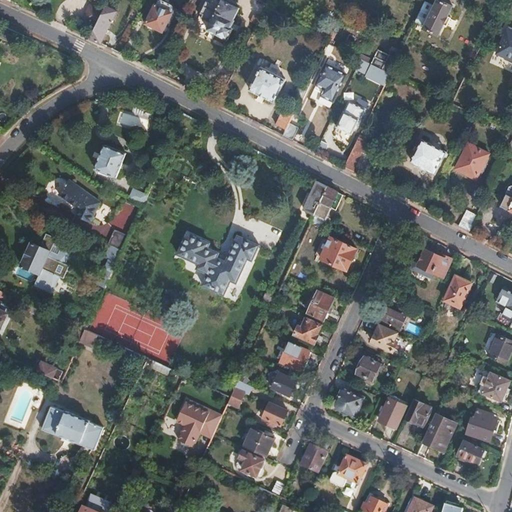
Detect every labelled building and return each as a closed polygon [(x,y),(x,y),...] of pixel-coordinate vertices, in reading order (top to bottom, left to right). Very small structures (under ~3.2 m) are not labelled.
[(173,11),(175,8),(174,6),(162,0),(161,0),(159,0),(157,6),(155,5),(146,23),(156,27),(156,28),(156,29),(157,30),(159,30),(160,32),(163,31),(167,24),(169,25),(175,11),(173,11)] [(207,29),(227,38),(232,28),(231,27),(234,19),(239,7),(224,0),(222,0),(216,12),(203,6),(200,12),(203,14),(202,17),(211,22),(207,29)] [(447,26),(451,17),(448,15),(452,6),(440,0),(437,0),(435,5),(426,0),(415,22),(439,34),(443,24),(447,26)] [(103,11),(91,5),(85,17),(97,23),(100,17),(103,11)] [(101,43),(117,10),(106,5),(103,11),(100,17),(97,23),(90,38),(101,43)] [(256,25),(260,16),(255,14),(251,22),(256,25)] [(330,38),(338,23),(328,18),(322,30),(328,33),(326,36),(330,38)] [(504,35),(496,53),(511,59),(511,26),(506,24),(501,34),(504,35)] [(391,72),(398,58),(390,54),(383,69),(391,72)] [(391,72),(383,69),(372,63),(366,74),(385,84),(391,72)] [(330,108),(346,74),(326,64),(316,84),(324,88),(317,102),(330,108)] [(274,102),(286,78),(262,66),(249,89),(274,102)] [(317,102),(324,88),(316,84),(309,98),(317,102)] [(361,119),(367,109),(354,102),(349,104),(338,126),(352,132),(360,118),(361,119)] [(288,123),(296,108),(287,103),(279,119),(288,123)] [(117,124),(148,132),(152,120),(120,111),(117,124)] [(291,139),(298,127),(289,122),(288,123),(282,134),(291,139)] [(357,161),(366,142),(364,141),(366,136),(361,134),(345,166),(346,167),(353,170),(357,161)] [(446,151),(423,139),(412,161),(435,172),(446,151)] [(456,167),(476,178),(490,153),(469,142),(456,167)] [(127,152),(106,143),(96,167),(117,176),(127,152)] [(365,176),(369,167),(357,161),(353,170),(365,176)] [(68,178),(57,192),(78,207),(75,214),(89,221),(99,201),(68,178)] [(315,215),(329,187),(319,182),(300,221),(301,221),(300,224),(309,229),(313,221),(314,218),(315,215)] [(511,210),(511,186),(510,186),(506,194),(507,195),(502,205),(511,210)] [(337,210),(344,194),(329,187),(315,215),(327,220),(328,216),(332,208),(337,210)] [(144,204),(148,195),(133,189),(130,198),(144,204)] [(470,230),(477,215),(467,210),(460,225),(470,230)] [(328,229),(333,218),(328,216),(327,220),(315,215),(314,218),(313,221),(328,229)] [(123,249),(129,236),(116,230),(110,243),(110,244),(123,249)] [(508,244),(511,237),(498,231),(495,237),(508,244)] [(179,256),(200,265),(198,270),(209,275),(204,287),(226,296),(232,282),(238,284),(249,260),(254,262),(261,246),(239,236),(227,263),(218,259),(220,254),(209,249),(211,244),(189,234),(179,256)] [(348,270),(358,248),(332,237),(322,258),(348,270)] [(22,264),(52,277),(64,251),(51,246),(49,249),(32,241),(22,264)] [(123,249),(110,244),(105,256),(109,258),(98,283),(106,286),(117,262),(123,249)] [(442,279),(452,259),(437,251),(436,253),(427,249),(424,253),(420,251),(413,268),(431,276),(433,272),(438,274),(437,276),(442,279)] [(24,277),(26,272),(15,269),(14,274),(24,277)] [(447,294),(464,302),(475,278),(459,269),(447,294)] [(511,288),(505,286),(499,299),(509,304),(504,314),(511,317),(511,288)] [(309,312),(325,319),(335,299),(318,291),(309,312)] [(0,328),(11,306),(2,302),(2,301),(0,299),(0,328)] [(383,319),(402,328),(409,314),(390,305),(383,319)] [(318,334),(322,325),(307,318),(303,327),(299,326),(296,333),(316,343),(319,336),(318,334)] [(372,341),(394,352),(398,342),(394,341),(398,333),(380,325),(372,341)] [(81,343),(95,348),(100,334),(85,329),(81,343)] [(511,339),(498,334),(488,354),(507,363),(511,353),(511,339)] [(282,361),(302,371),(303,369),(305,370),(313,354),(311,353),(311,351),(291,342),(282,361)] [(459,362),(464,353),(453,348),(449,357),(459,362)] [(384,365),(362,355),(358,363),(361,365),(358,372),(368,376),(366,381),(372,383),(378,369),(382,371),(384,365)] [(168,375),(171,369),(168,369),(154,362),(151,368),(168,375)] [(58,379),(62,371),(60,371),(60,369),(46,363),(46,364),(42,363),(39,370),(47,374),(58,379)] [(291,395),(298,380),(280,372),(273,387),(291,395)] [(503,400),(511,380),(492,372),(490,378),(485,376),(482,383),(487,385),(483,392),(503,400)] [(250,394),(253,387),(239,380),(229,402),(239,406),(245,392),(250,394)] [(364,397),(343,388),(337,402),(357,411),(364,397)] [(380,420),(397,427),(407,405),(399,401),(400,399),(391,394),(380,420)] [(216,429),(222,418),(210,412),(211,409),(188,399),(178,420),(186,424),(179,439),(194,446),(201,432),(204,426),(215,432),(216,429)] [(421,431),(432,407),(415,399),(404,423),(405,426),(406,428),(408,429),(410,429),(412,428),(413,427),(421,431)] [(281,424),(288,410),(270,402),(263,415),(264,417),(263,419),(268,422),(268,423),(274,426),(276,422),(281,424)] [(95,449),(104,426),(90,421),(91,419),(66,409),(65,411),(52,406),(43,428),(57,434),(58,433),(81,442),(80,443),(95,449)] [(467,432),(491,439),(498,419),(486,415),(487,411),(479,408),(474,423),(471,421),(467,432)] [(223,415),(211,409),(210,412),(222,418),(223,415)] [(444,449),(456,422),(435,413),(423,440),(444,449)] [(214,434),(215,432),(204,426),(201,432),(212,437),(214,434)] [(268,455),(276,437),(257,428),(248,446),(268,455)] [(215,451),(221,437),(214,434),(212,437),(208,447),(215,451)] [(485,449),(465,440),(459,453),(461,454),(460,457),(474,464),(476,460),(479,462),(485,449)] [(320,472),(329,452),(311,444),(302,464),(320,472)] [(258,475),(261,467),(263,467),(264,467),(266,463),(266,461),(265,460),(250,453),(243,469),(258,475)] [(335,473),(359,484),(368,466),(348,456),(343,466),(339,464),(335,473)] [(121,511),(140,471),(139,471),(133,468),(113,511),(121,511)] [(281,495),(286,484),(278,481),(274,492),(281,495)] [(361,511),(363,511),(385,511),(390,503),(386,501),(385,499),(379,496),(378,497),(373,495),(368,505),(365,503),(361,511)] [(431,511),(434,506),(415,498),(408,511),(431,511)] [(447,500),(443,511),(462,511),(464,508),(455,505),(455,502),(447,500)]
